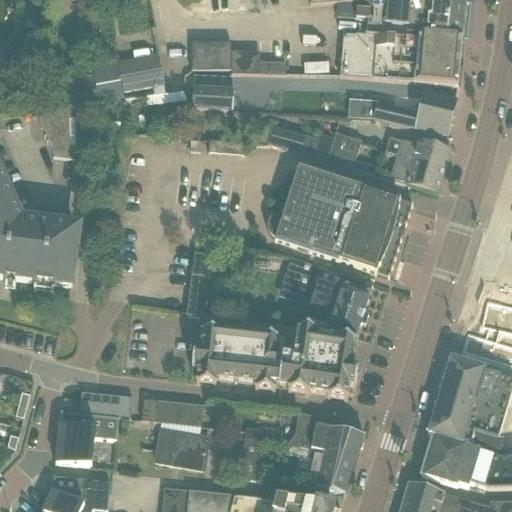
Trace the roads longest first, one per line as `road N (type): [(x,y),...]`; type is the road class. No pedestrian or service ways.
road 1 (tertiary): [(399,420),(481,161),(511,0)]
road 2 (unclassified): [(75,379),(399,420)]
road 3 (unknown): [(91,335),(71,205),(35,153),(14,139)]
road 4 (residential): [(53,375),(34,466),(0,497)]
